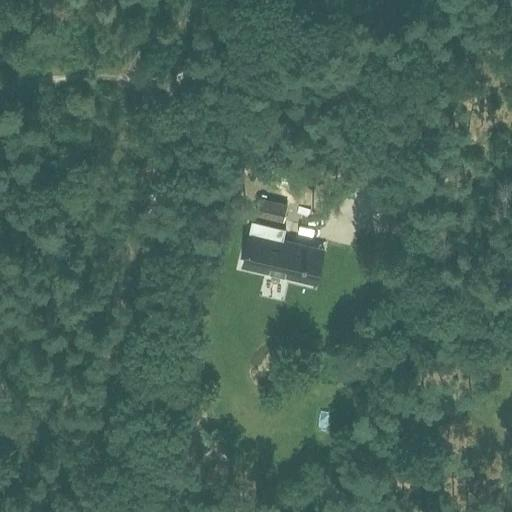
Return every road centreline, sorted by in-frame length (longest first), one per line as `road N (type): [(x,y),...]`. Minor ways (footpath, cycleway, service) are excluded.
road 1 (track): [(175,86),(96,511)]
road 2 (track): [(0,82),(79,77),(175,86)]
road 3 (unknown): [(511,236),(349,203)]
